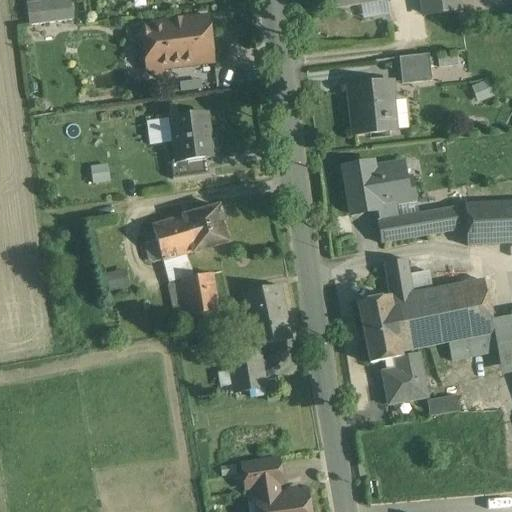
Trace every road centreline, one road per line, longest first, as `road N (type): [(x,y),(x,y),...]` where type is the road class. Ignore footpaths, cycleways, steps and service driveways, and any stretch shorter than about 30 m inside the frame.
road 1 (residential): [(269,0),(344,511)]
road 2 (track): [(306,271),(373,256),(511,257)]
